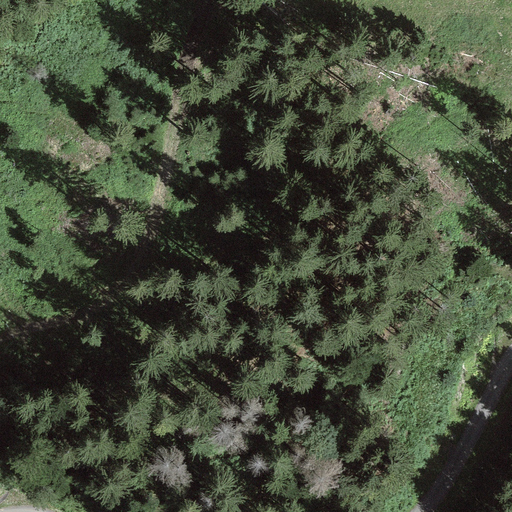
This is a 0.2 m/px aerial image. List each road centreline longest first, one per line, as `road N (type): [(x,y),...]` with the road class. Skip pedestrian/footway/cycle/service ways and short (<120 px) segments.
road 1 (track): [(199,0),(130,272),(93,312),(0,339)]
road 2 (track): [(511,359),(422,511)]
